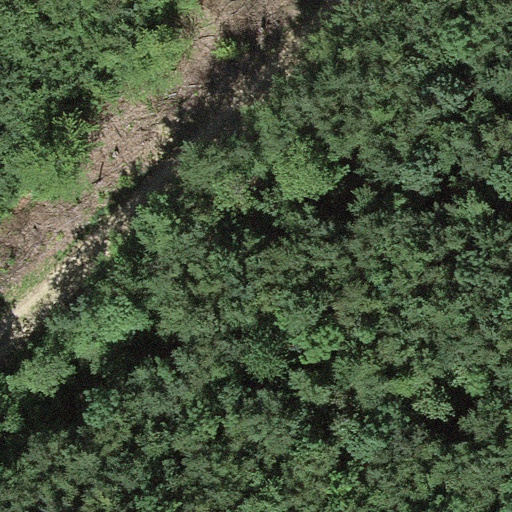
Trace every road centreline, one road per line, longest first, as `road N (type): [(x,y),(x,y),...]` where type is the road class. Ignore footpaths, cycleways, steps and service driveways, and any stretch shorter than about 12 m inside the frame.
road 1 (track): [(321,0),(0,327)]
road 2 (track): [(0,395),(89,241)]
